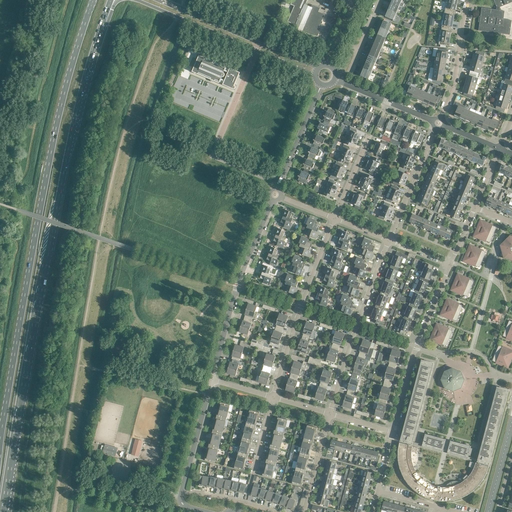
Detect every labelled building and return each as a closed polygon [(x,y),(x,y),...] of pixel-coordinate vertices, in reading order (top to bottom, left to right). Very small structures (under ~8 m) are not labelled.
[(296,27),(297,27),(302,29),(301,29),(311,33),(317,36),(320,30),(318,29),(323,18),(325,14),(318,12),(320,8),(312,5),(310,9),(305,6),(307,0),(292,0),(290,5),(294,6),(287,22),(296,25),(296,27)] [(511,0),(493,0),(496,7),(496,10),(482,8),(480,16),(479,16),(478,22),(480,22),(478,31),(487,32),(487,33),(493,34),(493,33),(495,33),(495,34),(501,35),(501,34),(510,35),(511,20),(503,19),(504,11),(499,10),(500,7),(511,2),(511,0)] [(456,5),(446,2),(444,7),(445,8),(445,11),(451,12),(452,9),(455,10),(456,5)] [(402,7),(391,3),(389,6),(387,5),(386,9),(397,13),(398,10),(399,10),(401,9),(402,7)] [(397,13),(386,9),(385,12),(387,13),(385,17),(393,20),(393,21),(396,22),(398,18),(395,17),(397,13)] [(451,12),(445,11),(444,14),(443,14),(442,19),(453,21),(454,16),(450,15),(451,12)] [(453,21),(442,19),(441,25),(442,25),(441,28),(448,29),(449,26),(452,27),(453,21)] [(380,23),(378,26),(389,31),(391,28),(390,27),(391,24),(383,20),(382,24),(380,23)] [(389,31),(378,26),(377,30),(379,30),(377,34),(386,38),(387,34),(388,35),(389,31)] [(448,29),(441,28),(441,31),(440,31),(439,36),(450,38),(451,32),(448,32),(448,29)] [(386,38),(377,34),(376,38),(374,37),(373,40),(383,45),(385,41),(384,41),(386,38)] [(450,38),(439,36),(438,41),(439,41),(438,44),(445,46),(446,43),(449,43),(450,38)] [(383,45),(373,40),(371,43),(373,44),(372,48),(380,51),(383,53),(383,52),(384,49),(382,48),(383,45)] [(380,51),(372,48),(370,52),(368,51),(367,54),(378,59),(379,55),(378,55),(380,51)] [(447,49),(438,48),(436,57),(446,59),(447,53),(444,52),(445,49),(447,49)] [(485,52),(478,51),(477,54),(474,53),(473,59),(482,62),(485,52)] [(194,66),(192,72),(193,72),(193,73),(193,74),(194,75),(195,75),(196,75),(197,74),(210,79),(210,80),(210,81),(211,82),(212,82),(213,82),(214,82),(214,81),(233,89),(234,89),(235,88),(235,87),(235,86),(234,85),(233,85),(234,84),(235,84),(239,74),(238,74),(239,72),(240,73),(240,72),(213,61),(213,60),(213,59),(212,59),(212,58),(211,58),(210,58),(209,59),(204,57),(204,56),(204,55),(203,55),(203,54),(202,54),(201,54),(201,55),(200,55),(200,56),(199,55),(196,60),(194,60),(192,65),(194,66)] [(378,59),(367,54),(365,57),(367,58),(366,62),(374,65),(375,62),(376,62),(378,59)] [(482,62),(473,59),(471,65),(481,67),(482,62)] [(374,65),(366,62),(364,66),(362,65),(361,68),(372,73),(373,69),(372,69),(374,65)] [(481,67),(471,65),(469,70),(472,71),(471,74),(478,76),(481,67)] [(372,73),(361,68),(360,71),(362,72),(360,76),(368,79),(370,76),(372,73)] [(443,75),(433,74),(432,82),(440,85),(441,85),(439,84),(439,81),(442,81),(443,75)] [(478,76),(471,74),(470,76),(468,75),(466,81),(476,84),(478,76)] [(476,84),(466,81),(465,87),(474,89),(476,84)] [(511,83),(504,81),(502,89),(511,92),(511,89),(511,86),(510,86),(511,83)] [(406,95),(412,98),(416,88),(410,86),(411,84),(408,82),(405,89),(406,88),(409,89),(406,95)] [(474,89),(465,87),(463,92),(466,93),(465,95),(465,96),(471,99),(474,89)] [(421,91),(416,88),(412,98),(417,100),(421,91)] [(511,92),(502,89),(500,95),(509,98),(511,92)] [(427,93),(421,91),(417,100),(423,102),(427,93)] [(432,95),(427,93),(423,102),(428,105),(432,95)] [(438,98),(432,95),(428,105),(434,107),(437,101),(439,102),(438,103),(439,103),(442,97),(439,95),(438,98)] [(509,98),(500,95),(498,100),(508,103),(509,98)] [(345,111),(348,112),(351,105),(348,104),(348,102),(343,100),(342,101),(340,101),(340,100),(339,102),(337,104),(337,106),(337,108),(337,107),(339,108),(338,110),(339,110),(344,112),(345,111)] [(508,103),(498,100),(495,109),(504,112),(502,111),(503,108),(506,109),(508,103)] [(351,103),(351,105),(348,112),(347,114),(347,113),(353,116),(353,114),(356,115),(356,116),(359,109),(356,107),(357,106),(352,104),(352,103),(351,103)] [(454,116),(460,118),(464,109),(458,106),(459,104),(456,103),(453,110),(454,110),(454,108),(457,109),(454,116)] [(360,107),(359,109),(356,116),(356,115),(355,117),(356,117),(361,119),(362,118),(365,119),(368,112),(365,111),(365,110),(360,107)] [(325,111),(324,115),(323,116),(325,117),(323,120),(330,123),(331,120),(333,120),(335,115),(334,114),(334,112),(335,112),(333,110),(332,109),(330,109),(328,109),(327,111),(325,110),(325,111)] [(469,111),(464,109),(460,118),(465,120),(469,111)] [(368,110),(368,112),(365,119),(364,121),(365,121),(370,123),(370,121),(374,123),(377,116),(373,115),(374,113),(369,111),(368,110)] [(475,113),(469,111),(465,120),(471,123),(475,113)] [(480,116),(475,113),(471,123),(476,125),(480,116)] [(383,127),(386,128),(389,121),(386,120),(387,119),(381,116),(377,126),(383,128),(383,127)] [(486,118),(480,116),(476,125),(482,127),(486,118)] [(491,120),(486,118),(482,127),(487,130),(491,120)] [(492,118),(491,120),(487,130),(493,132),(496,126),(498,127),(498,128),(501,122),(492,118)] [(390,119),(389,121),(386,128),(385,130),(386,130),(391,132),(392,130),(395,132),(398,125),(397,125),(395,124),(395,122),(390,120),(390,119)] [(320,123),(319,127),(318,128),(319,129),(318,132),(329,137),(331,133),(328,132),(330,127),(320,122),(320,123)] [(398,123),(397,125),(398,125),(395,132),(394,133),(394,134),(394,133),(400,135),(400,134),(403,135),(406,129),(406,128),(403,127),(404,126),(398,124),(399,123),(398,123)] [(351,131),(349,136),(358,140),(360,135),(355,132),(356,130),(351,127),(350,130),(351,131)] [(407,127),(406,128),(406,129),(403,135),(402,137),(403,137),(408,139),(409,138),(412,139),(415,132),(412,131),(412,129),(407,127)] [(415,130),(415,132),(412,139),(411,141),(412,140),(417,143),(417,141),(421,143),(424,136),(420,134),(421,133),(419,132),(416,131),(416,130),(415,130)] [(315,135),(314,139),(313,140),(314,141),(313,144),(320,147),(321,144),(323,144),(325,139),(315,134),(315,135)] [(348,135),(346,140),(344,143),(351,146),(352,143),(356,145),(358,140),(349,136),(348,135)] [(443,149),(444,149),(447,141),(442,139),(438,147),(438,148),(443,149)] [(388,143),(382,141),(381,143),(376,141),(374,146),(383,150),(385,145),(387,146),(388,143)] [(453,143),(447,141),(444,149),(445,149),(449,152),(449,153),(453,143)] [(458,146),(453,143),(449,153),(449,152),(454,153),(455,154),(458,146)] [(344,148),(342,153),(351,157),(353,152),(348,150),(349,147),(344,144),(342,147),(344,148)] [(310,147),(309,151),(308,152),(309,153),(308,156),(315,159),(316,156),(318,156),(319,157),(321,156),(322,153),(322,151),(320,151),(310,146),(310,147)] [(383,150),(374,146),(372,151),(377,154),(376,156),(381,159),(383,156),(381,155),(383,150)] [(464,148),(458,146),(455,154),(456,154),(460,157),(464,148)] [(469,150),(464,148),(460,157),(465,158),(466,158),(469,150)] [(475,153),(469,150),(466,158),(467,159),(471,162),(475,153)] [(407,154),(405,159),(414,163),(416,158),(411,156),(412,153),(406,151),(405,154),(407,154)] [(351,157),(342,153),(340,158),(338,157),(337,160),(344,163),(345,160),(349,162),(351,157)] [(480,155),(475,153),(471,162),(476,163),(477,163),(480,155)] [(486,157),(480,155),(477,163),(478,163),(482,166),(483,165),(486,157)] [(376,167),(377,164),(378,162),(379,163),(381,160),(374,157),(373,160),(369,158),(367,163),(376,167)] [(305,159),(304,163),(303,164),(304,165),(303,168),(313,172),(315,169),(312,168),(315,163),(305,158),(305,159)] [(414,163),(405,159),(403,164),(401,163),(400,166),(405,169),(406,166),(412,168),(414,163)] [(337,165),(335,170),(344,174),(346,169),(341,167),(342,164),(337,161),(335,165),(337,165)] [(431,166),(440,170),(443,171),(444,169),(445,167),(445,166),(439,163),(435,161),(434,163),(433,163),(432,163),(431,166)] [(376,167),(367,163),(365,168),(370,171),(369,173),(374,176),(375,173),(374,172),(376,167)] [(503,174),(504,174),(508,166),(502,164),(498,172),(499,172),(498,173),(503,174)] [(440,170),(431,166),(430,168),(430,169),(431,170),(431,171),(438,175),(440,170)] [(399,172),(397,176),(406,180),(409,175),(403,173),(405,170),(399,168),(398,171),(399,172)] [(304,169),(303,172),(300,170),(300,171),(298,176),(299,177),(298,180),(305,183),(306,180),(307,180),(310,175),(308,174),(309,171),(304,169)] [(344,174),(335,170),(334,173),(332,172),(330,177),(335,179),(337,177),(342,179),(344,174)] [(438,175),(431,171),(430,173),(429,173),(428,173),(427,176),(436,180),(438,175)] [(367,174),(366,177),(362,175),(360,180),(369,184),(371,179),(372,180),(374,177),(367,174)] [(467,175),(465,180),(474,184),(475,181),(475,180),(474,180),(475,178),(467,175)] [(406,180),(397,176),(395,181),(394,180),(392,183),(398,186),(399,183),(404,185),(406,180)] [(436,180),(427,176),(426,178),(426,179),(427,180),(426,181),(434,185),(436,180)] [(330,182),(328,187),(337,191),(339,186),(334,184),(335,181),(329,179),(328,182),(330,182)] [(369,184),(360,180),(357,185),(363,188),(361,190),(367,193),(368,190),(367,189),(369,184)] [(474,184),(465,180),(463,185),(470,188),(471,186),(472,187),(473,186),(474,184)] [(434,185),(426,181),(426,183),(425,183),(424,183),(422,185),(432,190),(434,185)] [(392,189),(390,193),(399,197),(401,192),(396,190),(397,187),(392,185),(391,188),(392,189)] [(434,191),(432,190),(422,185),(421,188),(422,189),(423,189),(422,191),(432,195),(434,191)] [(470,188),(463,185),(460,190),(470,194),(471,191),(471,190),(470,190),(470,188)] [(337,191),(328,187),(326,192),(324,191),(323,194),(328,197),(329,194),(335,196),(337,191)] [(470,194),(460,190),(458,195),(466,198),(467,196),(468,197),(469,196),(470,194)] [(432,195),(422,191),(422,193),(420,193),(419,193),(418,195),(428,200),(430,200),(432,195)] [(355,192),(352,197),(361,201),(363,198),(364,199),(366,194),(361,192),(360,195),(355,192)] [(399,197),(390,193),(388,198),(387,197),(385,200),(391,203),(392,200),(397,202),(399,197)] [(428,200),(418,195),(417,198),(418,199),(419,199),(418,201),(426,205),(428,200)] [(466,198),(458,195),(456,200),(466,204),(467,201),(466,200),(465,200),(466,198)] [(487,207),(489,208),(494,198),(488,196),(485,204),(487,204),(487,206),(487,207)] [(361,201),(352,197),(350,203),(355,205),(354,208),(360,210),(362,205),(360,204),(361,201)] [(498,200),(494,198),(489,208),(492,209),(493,208),(493,207),(495,208),(498,200)] [(466,204),(456,200),(454,205),(462,208),(463,206),(464,207),(465,206),(466,204)] [(503,202),(498,200),(495,208),(497,209),(497,210),(497,211),(499,212),(503,202)] [(384,208),(383,210),(392,214),(394,209),(389,207),(390,204),(385,202),(383,207),(384,208)] [(508,204),(503,202),(499,212),(502,213),(503,212),(503,211),(505,212),(508,204)] [(462,208),(454,205),(452,210),(462,214),(463,211),(462,210),(461,210),(462,208)] [(282,215),(280,218),(286,221),(287,218),(290,219),(290,218),(291,218),(292,218),(292,217),(292,216),(292,215),(291,215),(292,214),(289,212),(289,211),(283,208),(280,215),(282,215)] [(392,214),(383,210),(381,215),(379,215),(378,218),(384,220),(385,217),(390,219),(392,214)] [(462,214),(452,210),(450,215),(458,218),(458,216),(460,217),(461,216),(462,214)] [(411,224),(414,226),(418,216),(412,214),(409,221),(411,222),(411,223),(411,224)] [(423,218),(418,216),(414,226),(416,227),(417,226),(418,225),(419,226),(423,218)] [(286,221),(280,218),(279,222),(284,223),(282,226),(290,230),(291,227),(292,227),(293,226),(293,225),(293,224),(292,223),(293,223),(291,222),(292,219),(290,218),(290,219),(287,218),(286,221)] [(306,228),(309,229),(311,230),(313,226),(318,229),(320,225),(315,224),(316,221),(309,218),(308,220),(307,220),(306,221),(305,221),(305,222),(306,223),(306,224),(308,225),(306,228)] [(428,220),(423,218),(419,226),(421,226),(421,228),(421,229),(424,230),(428,220)] [(433,222),(428,220),(424,230),(426,231),(427,230),(428,229),(429,230),(433,222)] [(481,220),(477,228),(485,231),(488,224),(481,220)] [(437,224),(433,222),(429,230),(431,231),(431,232),(431,233),(433,234),(437,224)] [(438,222),(437,224),(433,234),(436,235),(437,235),(437,233),(439,234),(442,226),(443,224),(438,222)] [(496,227),(488,224),(485,231),(493,235),(496,227)] [(309,229),(308,229),(307,230),(306,230),(306,231),(307,232),(307,233),(307,234),(310,235),(310,236),(316,239),(319,232),(317,232),(318,229),(313,226),(311,230),(309,229)] [(447,228),(442,226),(439,234),(441,235),(440,236),(441,237),(443,238),(447,228)] [(274,234),(273,237),(279,239),(280,236),(283,237),(283,236),(284,236),(285,236),(285,235),(285,234),(284,233),(285,232),(281,231),(282,229),(276,227),(273,233),(274,234)] [(453,231),(447,228),(443,238),(446,239),(447,239),(447,238),(449,238),(453,231)] [(485,231),(477,228),(474,236),(482,239),(485,231)] [(339,237),(338,239),(343,242),(345,239),(347,240),(347,239),(348,239),(349,239),(350,238),(350,237),(349,236),(349,235),(346,234),(347,232),(340,230),(338,236),(339,237)] [(493,235),(485,231),(482,239),(489,243),(493,235)] [(279,239),(273,237),(272,240),(276,242),(275,245),(283,248),(284,245),(285,245),(286,245),(286,244),(286,243),(286,242),(285,242),(285,241),(284,241),(285,238),(283,237),(280,236),(279,239)] [(299,247),(302,247),(304,248),(305,245),(311,247),(312,244),(308,242),(309,239),(301,236),(300,239),(299,239),(298,240),(298,241),(298,242),(299,242),(299,243),(300,243),(299,247)] [(507,239),(503,243),(500,245),(502,246),(502,249),(501,249),(504,258),(508,259),(507,259),(511,260),(511,236),(509,236),(510,237),(507,239)] [(372,241),(364,238),(363,241),(362,241),(361,241),(361,242),(361,243),(361,244),(362,244),(361,245),(363,245),(362,248),(364,249),(367,250),(368,247),(374,249),(375,246),(370,244),(372,241)] [(343,242),(338,239),(336,243),(341,244),(340,248),(347,251),(348,248),(349,248),(350,247),(351,247),(351,246),(350,245),(350,244),(348,244),(350,240),(347,239),(347,240),(345,239),(343,242)] [(302,247),(301,248),(300,248),(299,249),(299,250),(299,251),(300,251),(300,252),(303,253),(302,255),(309,257),(311,251),(310,250),(311,247),(305,245),(304,248),(302,247)] [(470,245),(467,253),(475,256),(478,249),(470,245)] [(267,253),(266,256),(272,258),(273,255),(276,255),(277,255),(278,254),(278,253),(278,252),(277,251),(278,251),(274,249),(275,248),(268,246),(266,252),(267,253)] [(364,249),(364,250),(363,250),(362,250),(362,251),(362,252),(362,253),(363,253),(362,254),(365,255),(365,257),(371,259),(374,253),(372,252),(374,249),(368,247),(367,250),(364,249)] [(332,255),(330,258),(336,260),(337,257),(340,258),(340,257),(341,257),(342,257),(342,256),(342,255),(341,254),(342,253),(339,252),(339,251),(333,248),(330,255),(332,255)] [(486,252),(478,249),(475,256),(482,260),(486,252)] [(408,256),(396,252),(395,255),(394,254),(392,259),(401,263),(404,264),(406,259),(408,256)] [(475,256),(467,253),(463,261),(471,264),(475,256)] [(272,258),(266,256),(265,259),(270,260),(268,264),(276,266),(277,264),(278,264),(279,263),(279,262),(279,261),(278,260),(279,260),(277,259),(278,256),(276,255),(273,255),(272,258)] [(292,265),(295,266),(297,267),(298,264),(304,266),(305,263),(301,261),(302,258),(294,255),(293,258),(292,258),(291,258),(291,259),(291,260),(291,261),(292,261),(292,262),(293,262),(292,265)] [(482,260),(475,256),(471,264),(479,267),(482,260)] [(336,260),(330,258),(329,261),(334,263),(333,266),(340,269),(341,266),(342,266),(343,266),(343,265),(344,264),(343,263),(342,263),(343,263),(341,262),(342,259),(340,258),(337,257),(336,260)] [(354,267),(357,268),(359,269),(361,266),(366,268),(368,265),(363,263),(364,260),(357,257),(355,260),(354,260),(353,261),(353,262),(354,262),(354,263),(356,264),(354,267)] [(401,263),(392,259),(390,265),(391,265),(390,268),(394,269),(395,266),(399,268),(401,263)] [(434,266),(422,262),(421,265),(424,266),(422,271),(432,275),(434,270),(433,269),(434,266)] [(261,271),(260,274),(265,276),(267,273),(269,274),(269,273),(270,273),(271,273),(271,272),(272,271),(271,271),(270,270),(271,269),(268,268),(268,266),(262,264),(259,271),(261,271)] [(295,266),(294,267),(293,267),(292,268),(292,269),(293,269),(293,270),(293,271),(296,272),(296,273),(302,276),(304,269),(303,269),(304,266),(298,264),(297,267),(295,266)] [(357,268),(356,268),(355,269),(354,269),(354,270),(355,271),(355,272),(355,273),(358,274),(358,275),(364,278),(367,271),(365,271),(366,268),(361,266),(359,269),(357,268)] [(390,268),(389,267),(387,273),(396,276),(398,271),(399,268),(395,266),(394,269),(390,268)] [(325,274),(324,277),(329,279),(331,276),(333,276),(334,276),(335,276),(335,275),(335,274),(335,273),(334,273),(335,272),(332,270),(332,269),(326,267),(323,273),(325,274)] [(432,275),(422,271),(420,276),(421,277),(420,279),(424,281),(425,278),(429,280),(432,275)] [(265,276),(260,274),(258,277),(263,279),(262,282),(270,285),(271,282),(272,282),(273,281),(273,280),(272,279),(272,278),(270,278),(272,275),(269,274),(267,273),(265,276)] [(396,276),(387,273),(385,278),(386,278),(385,281),(389,282),(390,279),(394,281),(395,281),(396,276)] [(285,284),(288,285),(290,286),(291,282),(297,284),(298,281),(294,280),(295,277),(287,274),(286,277),(285,277),(284,278),(284,279),(285,280),(286,281),(285,284)] [(458,274),(455,282),(462,285),(466,278),(458,274)] [(329,279),(324,277),(322,280),(327,281),(326,285),(333,287),(334,285),(335,285),(336,284),(337,284),(337,283),(336,282),(336,281),(334,280),(335,277),(333,276),(331,276),(329,279)] [(347,286),(350,287),(352,287),(354,284),(359,286),(360,283),(356,282),(357,278),(349,276),(348,278),(347,278),(347,279),(346,279),(346,280),(347,281),(347,282),(348,283),(347,286)] [(420,279),(419,279),(417,284),(426,288),(428,283),(429,280),(425,278),(424,281),(420,279)] [(473,281),(466,278),(462,285),(470,289),(473,281)] [(385,281),(384,281),(382,286),(392,289),(393,284),(394,281),(390,279),(389,282),(385,281)] [(288,285),(287,285),(286,286),(285,287),(286,288),(287,289),(286,290),(289,291),(289,292),(295,295),(298,288),(296,287),(297,284),(291,282),(290,286),(288,285)] [(462,285),(455,282),(451,290),(459,293),(462,285)] [(350,287),(349,287),(348,288),(347,289),(348,290),(349,290),(348,291),(351,293),(351,294),(357,296),(360,290),(358,289),(359,286),(354,284),(352,287),(350,287)] [(426,288),(417,284),(415,289),(415,290),(414,292),(418,294),(419,291),(423,293),(424,293),(426,288)] [(318,292),(317,295),(323,297),(324,294),(326,295),(326,294),(327,294),(328,294),(329,293),(329,292),(328,292),(328,291),(328,290),(325,289),(325,288),(319,285),(316,292),(318,292)] [(470,289),(462,285),(459,293),(467,296),(470,289)] [(392,289),(382,286),(380,291),(381,291),(380,294),(384,296),(385,293),(389,294),(390,295),(392,289)] [(414,292),(411,297),(421,301),(423,296),(422,296),(423,293),(419,291),(418,294),(414,292)] [(380,294),(379,294),(377,299),(387,303),(389,304),(392,297),(388,296),(389,294),(385,293),(384,296),(380,294)] [(323,297),(317,295),(316,298),(320,300),(319,303),(327,306),(328,303),(329,303),(330,302),(330,301),(330,300),(329,300),(329,299),(328,299),(329,296),(326,295),(324,294),(323,297)] [(341,305),(343,306),(343,305),(346,306),(347,303),(353,305),(354,302),(349,300),(350,297),(343,294),(342,297),(341,297),(340,298),(339,298),(339,299),(340,300),(340,301),(342,302),(341,305)] [(421,301),(411,297),(409,302),(410,303),(409,305),(413,307),(414,304),(418,306),(421,301)] [(387,303),(377,299),(375,304),(376,304),(375,307),(379,309),(380,306),(384,307),(384,308),(385,308),(387,303)] [(447,299),(444,307),(452,310),(455,302),(447,299)] [(463,306),(455,302),(452,310),(460,313),(463,306)] [(248,303),(246,309),(255,312),(257,306),(248,303)] [(343,305),(343,306),(342,306),(341,306),(341,307),(341,308),(341,309),(342,309),(341,310),(345,311),(344,313),(351,315),(353,309),(352,308),(353,305),(347,303),(346,306),(343,305)] [(409,305),(408,305),(406,310),(415,314),(417,309),(418,306),(414,304),(413,307),(409,305)] [(375,307),(374,307),(372,312),(382,316),(384,311),(383,310),(384,308),(384,307),(380,306),(379,309),(375,307)] [(452,310),(444,307),(441,315),(449,318),(452,310)] [(255,312),(246,309),(244,315),(246,315),(245,318),(252,320),(252,317),(253,317),(255,312)] [(415,314),(406,310),(404,315),(404,316),(403,318),(407,320),(408,317),(412,319),(413,319),(415,314)] [(460,313),(452,310),(449,318),(456,321),(460,313)] [(382,316),(372,312),(370,317),(371,318),(370,321),(378,324),(382,325),(383,322),(380,321),(382,316)] [(279,313),(277,319),(286,322),(288,316),(279,313)] [(403,318),(400,323),(410,327),(412,322),(411,322),(412,319),(408,317),(407,320),(403,318)] [(252,320),(245,318),(245,321),(242,320),(241,326),(250,329),(251,323),(252,320)] [(286,322),(277,319),(276,324),(276,325),(275,328),(281,330),(282,327),(284,327),(286,322)] [(511,321),(509,320),(502,336),(511,339),(511,321)] [(306,322),(304,327),(313,330),(315,325),(306,322)] [(410,327),(400,323),(398,328),(395,327),(394,330),(405,335),(406,332),(407,332),(410,327)] [(437,324),(434,332),(441,335),(445,327),(437,324)] [(250,329),(241,326),(239,332),(248,335),(250,329)] [(313,330),(304,327),(303,333),(305,334),(304,337),(310,339),(311,336),(313,330)] [(452,331),(445,327),(441,335),(449,338),(452,331)] [(281,330),(275,328),(275,330),(274,330),(272,336),(281,339),(283,333),(281,332),(281,330)] [(335,331),(334,337),(342,339),(344,334),(335,331)] [(441,335),(434,332),(430,340),(438,343),(441,335)] [(449,338),(441,335),(438,343),(446,346),(449,338)] [(281,339),(272,336),(270,342),(279,344),(281,339)] [(310,339),(304,337),(303,339),(301,339),(299,344),(308,347),(310,342),(309,341),(310,339)] [(342,339),(334,337),(332,342),(333,342),(332,345),(338,347),(339,344),(341,345),(342,339)] [(363,340),(361,345),(370,348),(372,342),(363,340)] [(235,344),(233,350),(242,353),(244,347),(235,344)] [(308,347),(299,344),(297,350),(306,353),(308,347)] [(338,347),(332,345),(331,348),(330,348),(328,354),(337,357),(339,351),(337,350),(338,347)] [(370,348),(361,345),(359,351),(361,352),(360,354),(366,356),(367,353),(368,354),(370,348)] [(507,367),(511,356),(511,350),(498,345),(492,361),(507,367)] [(392,349),(390,355),(399,357),(401,352),(392,349)] [(242,353),(233,350),(232,356),(234,356),(233,359),(239,361),(240,358),(241,358),(242,353)] [(266,353),(265,359),(274,362),(275,356),(266,353)] [(337,357),(328,354),(326,359),(335,362),(337,357)] [(366,356),(360,354),(359,357),(357,357),(355,362),(364,365),(366,360),(365,359),(366,356)] [(399,357),(390,355),(389,361),(390,361),(389,364),(395,366),(396,363),(398,363),(399,357)] [(239,361),(233,359),(232,362),(230,362),(228,367),(237,370),(239,364),(238,364),(239,361)] [(274,362),(265,359),(263,365),(264,365),(263,368),(269,370),(270,367),(272,367),(274,362)] [(294,361),(292,367),(301,369),(303,364),(294,361)] [(424,361),(424,362),(421,361),(400,441),(412,444),(433,363),(424,361)] [(364,365),(355,362),(353,368),(355,369),(354,373),(360,375),(362,371),(364,365)] [(395,366),(389,364),(388,367),(387,367),(386,372),(395,375),(396,369),(394,368),(395,366)] [(237,370),(228,367),(227,373),(235,376),(237,370)] [(301,369),(292,367),(290,373),(292,373),(291,376),(298,378),(298,375),(299,375),(301,369)] [(269,370),(263,368),(262,371),(261,371),(260,376),(269,379),(270,373),(268,373),(269,370)] [(323,369),(321,375),(330,378),(332,372),(323,369)] [(444,385),(444,384),(444,383),(446,387),(453,389),(456,388),(456,389),(455,389),(456,389),(461,387),(464,380),(462,374),(461,374),(461,375),(458,373),(458,372),(458,371),(457,371),(456,371),(457,370),(457,371),(457,370),(453,369),(445,372),(442,380),(444,385)] [(395,375),(386,372),(384,378),(385,378),(384,382),(390,384),(391,380),(393,381),(395,375)] [(360,375),(354,373),(353,378),(351,377),(349,383),(358,386),(360,380),(359,380),(360,375)] [(330,378),(321,375),(320,381),(321,381),(320,384),(326,386),(327,383),(329,383),(330,378)] [(269,379),(260,376),(258,382),(267,385),(269,379)] [(298,378),(291,376),(291,379),(289,378),(287,384),(296,387),(297,381),(298,378)] [(390,384),(384,382),(383,387),(382,386),(380,392),(389,395),(391,389),(389,388),(390,384)] [(358,386),(349,383),(347,389),(349,389),(348,392),(355,394),(355,391),(356,391),(358,386)] [(296,387),(287,384),(285,390),(294,392),(296,387)] [(326,386),(320,384),(319,387),(318,387),(316,392),(325,395),(327,389),(325,389),(326,386)] [(497,387),(478,459),(477,461),(489,464),(508,391),(506,391),(506,389),(497,387)] [(325,395),(316,392),(315,398),(324,401),(325,395)] [(355,394),(348,392),(348,395),(346,395),(344,400),(353,403),(354,397),(355,394)] [(389,395),(380,392),(379,398),(380,398),(379,401),(385,403),(386,400),(388,400),(389,395)] [(353,403),(344,400),(342,406),(351,409),(353,403)] [(385,403),(379,401),(378,404),(377,404),(376,410),(385,412),(386,406),(384,406),(385,403)] [(220,405),(218,409),(228,412),(230,404),(220,402),(219,405),(220,405)] [(228,412),(218,409),(217,414),(216,416),(226,419),(228,412)] [(250,410),(248,417),(257,420),(258,415),(259,415),(259,412),(250,410)] [(385,412),(376,410),(374,415),(383,418),(385,412)] [(226,419),(216,416),(216,419),(215,424),(224,426),(226,419)] [(257,420),(248,417),(246,424),(255,427),(256,424),(257,420)] [(277,420),(276,425),(285,427),(287,420),(278,417),(277,420)] [(224,426),(215,424),(213,428),(212,431),(222,434),(224,426)] [(255,427),(246,424),(244,432),(253,434),(255,430),(255,427)] [(285,427),(276,425),(275,429),(274,429),(274,432),(284,434),(285,427)] [(307,425),(305,432),(315,435),(316,430),(317,427),(307,425)] [(222,434),(212,431),(212,434),(211,438),(220,441),(222,434)] [(253,434),(244,432),(242,439),(252,441),(252,439),(253,434)] [(284,434),(274,432),(273,434),(272,439),(282,442),(284,434)] [(315,435),(305,432),(303,440),(313,442),(314,440),(315,435)] [(445,439),(425,434),(424,436),(422,435),(420,443),(422,443),(422,446),(442,451),(445,439)] [(220,441),(211,438),(209,443),(209,446),(218,448),(220,441)] [(131,454),(138,456),(143,441),(135,439),(131,454)] [(252,441),(242,439),(240,446),(249,449),(251,444),(252,441)] [(282,442),(272,439),(271,444),(270,446),(280,449),(282,442)] [(313,442),(303,440),(301,447),(311,449),(312,445),(313,442)] [(471,446),(450,441),(447,453),(467,458),(468,455),(470,456),(472,448),(470,448),(471,446)] [(115,455),(118,447),(104,443),(102,452),(115,455)] [(418,448),(399,443),(398,450),(398,457),(399,464),(401,471),(404,478),(408,484),(413,489),(419,493),(425,497),(432,499),(439,501),(447,501),(454,500),(461,498),(467,495),(473,490),(478,485),(483,480),(486,473),(489,466),(470,461),(469,467),(474,468),(472,473),(469,477),(466,475),(463,478),(465,480),(464,481),(463,480),(461,480),(460,479),(460,478),(459,479),(459,480),(460,480),(460,479),(461,481),(460,482),(458,481),(457,481),(456,481),(454,481),(453,481),(452,482),(450,482),(449,483),(448,483),(447,484),(446,485),(446,486),(441,486),(440,488),(440,486),(438,486),(437,487),(437,485),(435,484),(434,486),(430,485),(431,484),(426,482),(426,483),(425,482),(426,480),(423,478),(422,480),(418,476),(415,471),(417,470),(415,467),(418,468),(418,467),(415,466),(415,465),(416,464),(417,463),(417,462),(417,461),(418,460),(418,459),(418,458),(418,457),(418,456),(417,455),(417,454),(416,453),(418,448)] [(218,448),(209,446),(208,448),(207,453),(216,455),(218,448)] [(249,449),(240,446),(238,453),(248,456),(248,453),(249,449)] [(280,449),(270,446),(269,449),(268,454),(278,456),(280,449)] [(311,449),(301,447),(299,454),(309,457),(310,454),(311,449)] [(216,455),(207,453),(206,457),(205,457),(205,460),(214,463),(216,455)] [(248,456),(238,453),(236,461),(246,463),(247,459),(248,456)] [(278,456),(268,454),(267,458),(266,461),(276,463),(278,456)] [(309,457),(299,454),(297,461),(307,464),(308,459),(309,459),(309,457)] [(246,463),(236,461),(234,468),(244,471),(245,468),(244,468),(246,463)] [(276,463),(266,461),(265,463),(266,463),(264,468),(274,471),(276,463)] [(307,464),(297,461),(296,469),(305,471),(306,469),(307,464)] [(274,471),(264,468),(263,473),(262,476),(272,478),(274,471)] [(305,471),(296,469),(294,476),(303,478),(304,474),(305,474),(305,471)] [(207,487),(208,477),(209,477),(209,475),(208,475),(208,476),(203,476),(200,475),(199,486),(202,486),(207,486),(207,487)] [(211,477),(209,477),(208,477),(207,487),(210,487),(214,488),(216,478),(216,476),(215,478),(211,477)] [(303,478),(294,476),(292,483),(301,486),(302,483),(303,478)] [(218,478),(216,478),(214,488),(217,488),(221,489),(222,489),(224,479),(224,477),(223,477),(223,479),(218,478)] [(226,479),(224,479),(222,489),(224,490),(224,489),(229,490),(229,491),(231,481),(232,479),(231,479),(231,480),(226,479)] [(233,481),(231,481),(229,491),(232,491),(236,492),(239,482),(239,481),(238,480),(238,482),(233,481)] [(241,483),(239,482),(236,492),(239,493),(243,494),(244,494),(247,482),(246,482),(246,484),(241,483)] [(333,485),(330,484),(322,482),(321,487),(331,490),(333,485)] [(255,497),(258,498),(261,488),(259,488),(254,486),(255,484),(254,484),(251,496),(255,497)] [(261,486),(261,488),(258,498),(263,499),(265,500),(268,490),(266,490),(261,488),(262,487),(261,486)] [(332,490),(331,490),(321,487),(319,492),(328,494),(331,495),(332,490)] [(269,489),(268,490),(265,500),(270,502),(272,503),(276,493),(275,493),(273,492),(269,491),(269,489)] [(276,491),(275,493),(276,493),(272,503),(273,503),(273,502),(277,504),(279,505),(283,496),(283,495),(281,495),(276,493),(277,491),(276,491)] [(283,494),(283,495),(283,496),(279,505),(280,505),(284,507),(286,508),(290,498),(288,497),(283,496),(284,494),(283,494)] [(290,497),(290,498),(286,508),(287,508),(291,509),(291,510),(294,511),(297,501),(295,500),(291,499),(291,497),(290,497)] [(329,500),(326,500),(318,497),(316,503),(325,505),(324,506),(327,507),(329,500)]
